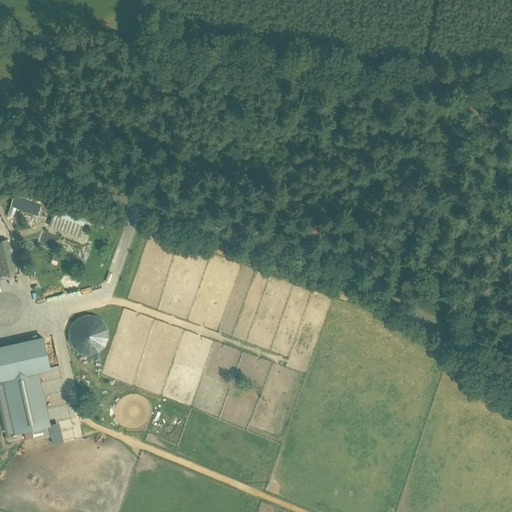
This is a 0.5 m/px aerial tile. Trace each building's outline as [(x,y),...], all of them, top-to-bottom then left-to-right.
[(41,206),(13,197),(7,216),(12,218),(15,211),(37,218),(41,206)] [(103,228),(107,216),(57,199),(52,214),(82,225),(84,221),(103,228)] [(0,241),(0,278),(15,275),(7,240),(0,241)] [(53,254),(54,265),(65,265),(65,254),(53,254)] [(57,291),(82,289),(81,274),(55,277),(57,291)] [(85,314),(72,321),(67,335),(73,349),(86,356),(100,353),(109,342),(109,327),(99,316),(85,314)] [(50,426),(38,372),(50,370),(42,336),(0,345),(0,380),(0,381),(2,380),(14,434),(24,432),(32,430),(50,426)] [(0,415),(4,434),(13,432),(2,383),(0,383),(0,415)] [(32,430),(24,432),(25,439),(33,437),(32,430)]
